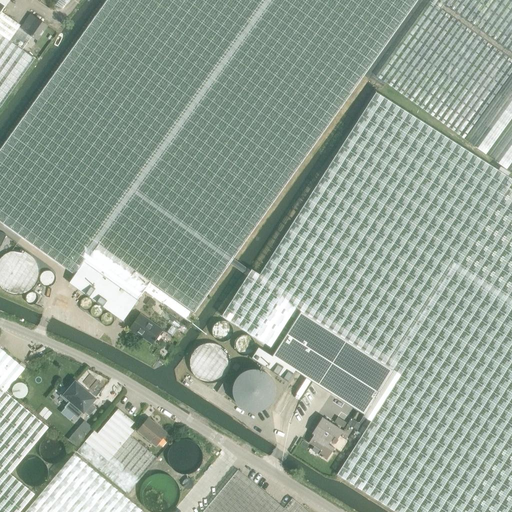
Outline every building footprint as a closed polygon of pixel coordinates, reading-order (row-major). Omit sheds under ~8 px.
[(0,0),(0,35),(9,42),(20,26),(1,12),(10,0),(0,0)] [(297,311),(300,313),(401,374),(372,420),(336,476),(392,511),(511,511),(511,191),(508,188),(511,181),(511,179),(498,170),(376,92),(259,275),(251,270),(250,272),(233,260),(295,175),(373,65),(419,0),(106,0),(0,149),(0,222),(75,275),(84,262),(137,300),(150,282),(195,314),(230,265),(247,277),(221,316),(270,347),(294,309),(297,311)] [(511,0),(429,0),(375,76),(386,84),(511,173),(511,0)] [(47,27),(36,19),(30,15),(21,29),(37,40),(47,27)] [(0,106),(33,59),(22,51),(9,42),(0,35),(0,106)] [(39,269),(39,265),(37,261),(35,257),(33,254),(30,252),(26,250),(21,249),(18,249),(14,249),(10,250),(7,253),(4,255),(2,258),(0,261),(0,276),(0,277),(2,281),(5,284),(8,286),(10,288),(14,289),(19,289),(23,289),(27,288),(30,286),(33,283),(36,280),(37,277),(39,273),(39,269)] [(122,322),(137,300),(84,262),(75,275),(73,278),(69,283),(122,322)] [(150,299),(146,305),(151,309),(155,302),(150,299)] [(153,349),(165,330),(139,312),(126,331),(153,349)] [(187,328),(167,313),(162,319),(171,325),(166,333),(172,337),(177,330),(182,334),(187,328)] [(323,388),(372,420),(401,374),(300,313),(272,357),(258,348),(251,358),(288,381),(295,370),(323,388)] [(0,387),(5,392),(24,369),(23,368),(18,375),(14,372),(19,365),(0,348),(0,387)] [(19,365),(14,372),(18,375),(23,368),(25,366),(22,362),(19,365)] [(236,409),(275,408),(275,377),(259,377),(259,370),(235,370),(236,409)] [(223,382),(217,393),(222,396),(228,385),(223,382)] [(66,389),(60,396),(67,403),(69,400),(83,412),(94,400),(86,393),(85,393),(82,391),(83,390),(75,383),(68,391),(66,389)] [(48,428),(5,392),(0,387),(0,511),(20,511),(35,495),(10,475),(48,428)] [(93,431),(85,441),(109,461),(129,436),(134,432),(129,428),(134,423),(117,410),(97,434),(93,431)] [(337,417),(334,422),(343,428),(346,423),(337,417)] [(337,439),(343,431),(322,418),(314,429),(312,428),(311,430),(313,431),(311,434),(313,436),(308,444),(320,452),(318,456),(327,462),(335,449),(329,445),(334,437),(337,439)] [(69,438),(77,445),(93,426),(85,419),(69,438)] [(351,419),(347,425),(362,434),(366,428),(358,424),(351,419)] [(155,447),(166,435),(148,420),(137,432),(155,447)] [(203,452),(203,451),(203,449),(202,445),(201,442),(199,440),(197,438),(194,436),(190,435),(187,435),(183,435),(181,436),(178,437),(175,440),(173,442),(171,445),(170,449),(170,451),(171,454),(171,458),(173,461),(175,463),(177,465),(181,467),(184,468),(186,468),(189,468),(193,467),(196,465),(198,464),(200,461),(202,458),(203,455),(203,452)] [(127,495),(156,460),(129,436),(109,461),(85,441),(76,452),(127,495)] [(143,511),(124,496),(74,454),(37,497),(26,510),(24,511),(143,511)] [(237,471),(202,511),(307,511),(292,499),(283,509),(237,471)]
